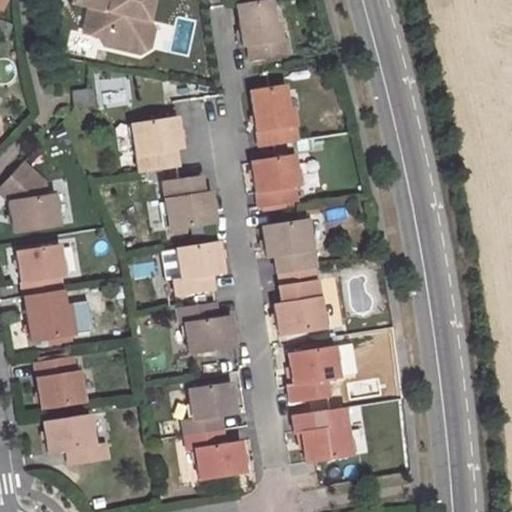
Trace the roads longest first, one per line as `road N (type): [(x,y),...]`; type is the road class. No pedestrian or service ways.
road 1 (tertiary): [(451,511),(433,332),(399,146),(361,0)]
road 2 (residential): [(281,510),(214,15)]
